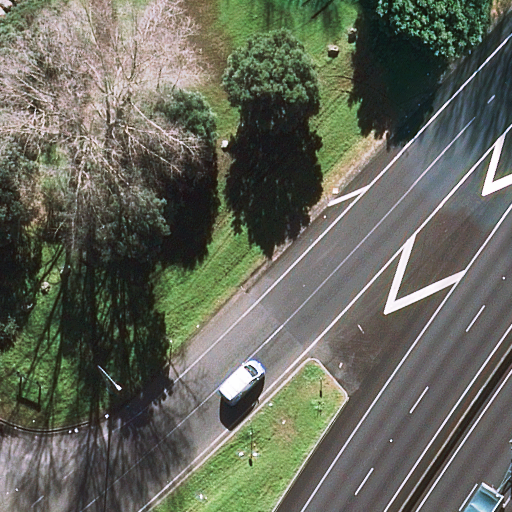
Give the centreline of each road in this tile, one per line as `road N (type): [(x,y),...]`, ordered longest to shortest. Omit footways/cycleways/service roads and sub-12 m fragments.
road 1 (trunk): [(65,511),(511,59)]
road 2 (trunk): [(333,511),(511,244)]
